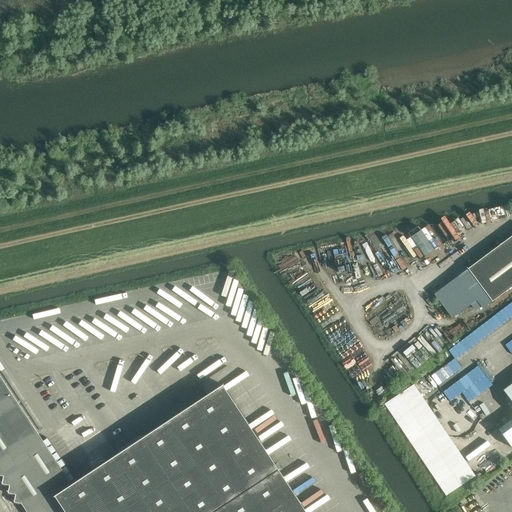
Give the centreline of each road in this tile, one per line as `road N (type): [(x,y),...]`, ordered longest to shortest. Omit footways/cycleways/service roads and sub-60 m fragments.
road 1 (track): [(0,246),(511,134)]
road 2 (unknown): [(228,323),(359,511)]
road 3 (unknown): [(82,305),(198,282),(214,291),(228,323)]
